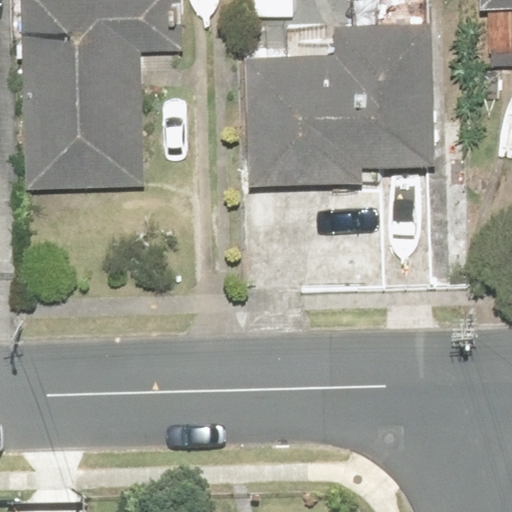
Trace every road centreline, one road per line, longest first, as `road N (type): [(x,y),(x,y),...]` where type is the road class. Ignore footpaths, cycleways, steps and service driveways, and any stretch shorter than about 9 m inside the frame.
road 1 (residential): [(0,404),(449,392)]
road 2 (residential): [(449,392),(473,511)]
